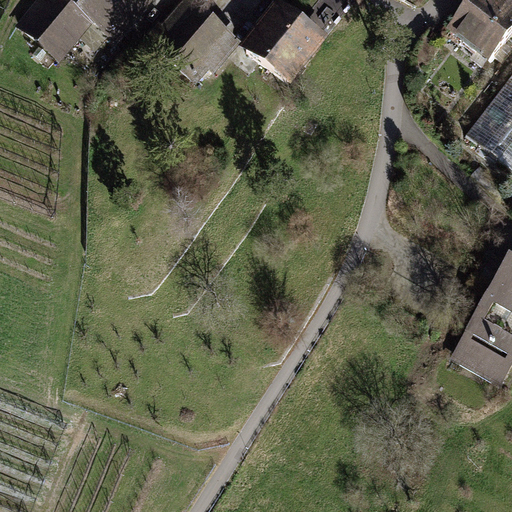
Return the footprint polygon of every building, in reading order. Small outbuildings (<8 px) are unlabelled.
[(44,0),(21,27),(60,60),(91,23),(111,41),(130,19),(124,14),(136,0),(44,0)] [(318,0),(298,26),(319,43),(352,0),(318,0)] [(488,63),(511,31),(511,21),(484,0),(472,0),(448,32),(488,63)] [(511,0),(484,0),(511,21),(511,0)] [(230,42),(191,7),(166,34),(155,24),(143,38),(193,83),(205,71),(209,75),(220,63),(215,58),(230,42)] [(285,84),(319,43),(298,26),(279,11),(246,53),(285,84)] [(511,73),(463,137),(511,174),(511,73)] [(468,331),(453,356),(487,376),(491,369),(506,378),(511,367),(511,261),(508,259),(474,317),(468,313),(460,326),(468,331)]
